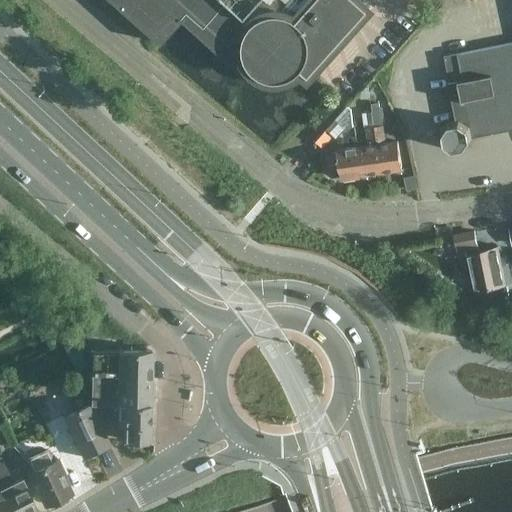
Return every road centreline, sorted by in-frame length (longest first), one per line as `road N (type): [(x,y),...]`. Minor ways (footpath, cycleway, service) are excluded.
road 1 (unclassified): [(429,208),(334,206),(277,178),(64,0)]
road 2 (secondary): [(391,511),(369,411),(370,369),(346,321),(311,297),(235,293),(170,278)]
road 3 (unclassified): [(169,470),(172,374),(155,334),(0,202)]
road 4 (secondary): [(0,157),(182,324),(215,365)]
road 5 (secondary): [(170,278),(0,119)]
road 6 (secondary): [(346,394),(344,362),(327,334),(282,315),(242,327)]
road 7 (unclassified): [(429,208),(425,166),(511,153)]
road 8 (secondary): [(389,511),(346,394)]
